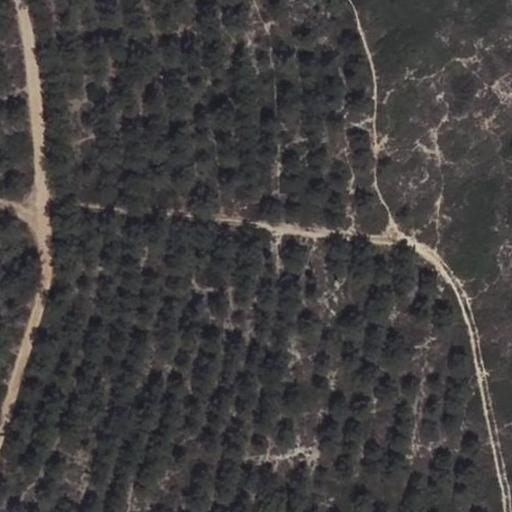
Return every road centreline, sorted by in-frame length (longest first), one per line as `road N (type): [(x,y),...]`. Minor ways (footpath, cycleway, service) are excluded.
road 1 (track): [(36,200),(420,248),(456,275),(504,511)]
road 2 (track): [(0,429),(26,359),(44,253),(16,0)]
